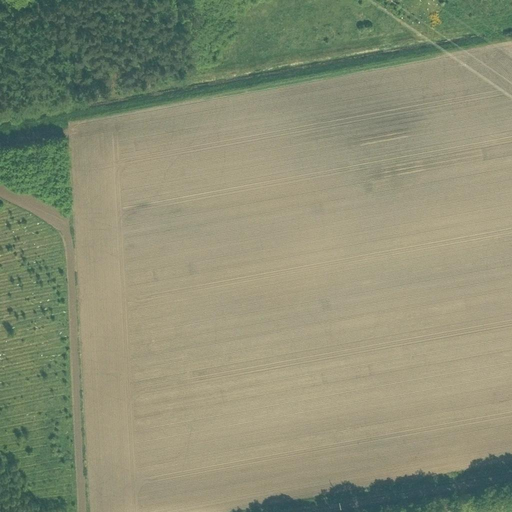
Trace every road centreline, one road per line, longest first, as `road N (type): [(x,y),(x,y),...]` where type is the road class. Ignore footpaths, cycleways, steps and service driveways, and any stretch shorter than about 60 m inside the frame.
road 1 (track): [(84,511),(69,244),(56,220),(0,185)]
road 2 (unclassified): [(511,478),(329,511)]
